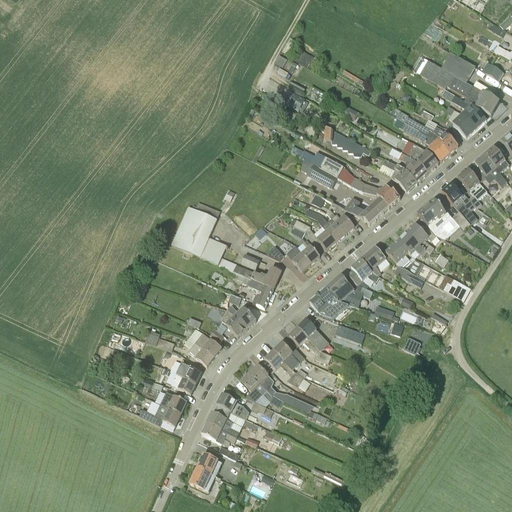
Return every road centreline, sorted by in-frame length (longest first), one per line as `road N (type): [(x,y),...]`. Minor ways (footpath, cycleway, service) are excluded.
road 1 (residential): [(166,489),(236,360),(511,123)]
road 2 (unclassified): [(511,410),(467,369),(456,343),(461,319),(511,238)]
